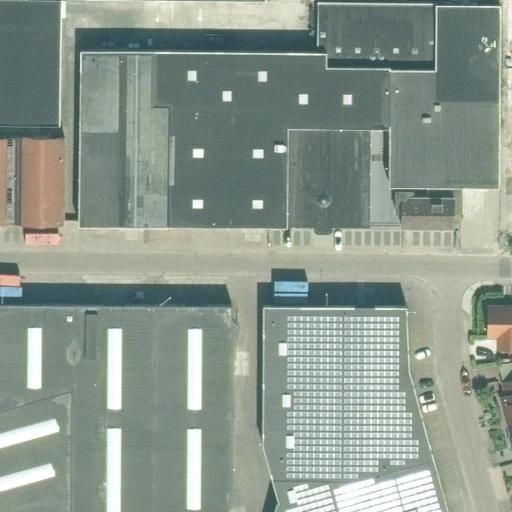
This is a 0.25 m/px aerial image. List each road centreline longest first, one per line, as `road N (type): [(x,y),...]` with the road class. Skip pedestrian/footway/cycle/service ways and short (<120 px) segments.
road 1 (unclassified): [(251,511),(246,265)]
road 2 (unclassified): [(246,265),(0,263)]
road 3 (unclassified): [(479,511),(447,396),(446,270)]
road 4 (unclassified): [(446,270),(246,265)]
